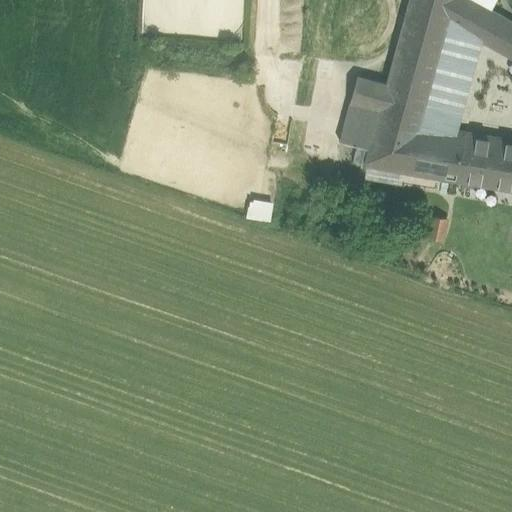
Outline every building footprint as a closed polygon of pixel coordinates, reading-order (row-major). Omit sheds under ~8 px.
[(401,6),(398,0),(313,0),(312,6),(311,16),(312,25),(315,34),(319,42),(326,49),(333,55),(342,59),(351,61),(361,61),(370,59),(379,55),(387,50),(393,43),(398,34),(401,25),(402,16),(401,6)] [(450,24),(456,0),(410,0),(387,85),(386,91),(428,105),(450,24)] [(511,21),(491,10),(473,0),(456,0),(450,24),(483,43),(511,58),(511,21)] [(473,0),(491,10),(495,0),(473,0)] [(450,24),(428,105),(424,120),(422,127),(458,134),(483,43),(450,24)] [(334,63),(302,57),(293,106),(311,110),(316,79),(331,81),(334,63)] [(358,148),(369,150),(381,106),(386,91),(387,85),(357,77),(339,143),(358,148)] [(325,112),(331,81),(316,79),(311,110),(325,112)] [(381,106),(424,120),(428,105),(386,91),(381,106)] [(457,183),(465,135),(458,134),(422,127),(424,120),(381,106),(369,150),(365,167),(368,168),(439,180),(457,183)] [(308,124),(291,121),(285,153),(302,156),(308,124)] [(323,126),(308,124),(302,156),(316,159),(323,126)] [(511,192),(511,142),(465,135),(457,183),(511,192)] [(365,167),(369,150),(358,148),(353,163),(365,167)] [(436,193),(439,180),(368,168),(365,181),(436,193)] [(272,219),(275,200),(250,197),(248,217),(272,219)] [(448,222),(434,218),(429,238),(443,241),(448,222)]
